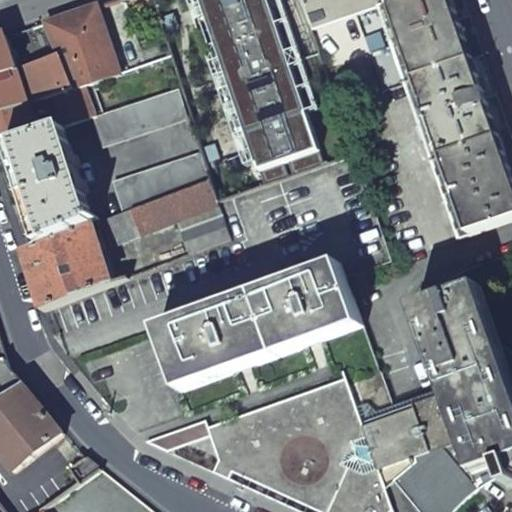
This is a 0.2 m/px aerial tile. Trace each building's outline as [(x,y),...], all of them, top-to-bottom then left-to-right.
[(250,137),(268,188),(329,168),(310,116),(321,112),(281,0),(190,0),(240,141),(250,137)] [(389,0),(302,0),(313,31),(380,8),(390,4),(389,0)] [(402,0),(390,4),(380,8),(407,85),(490,57),(476,18),(469,0),(402,0)] [(61,58),(74,90),(85,87),(110,79),(122,75),(111,41),(99,7),(47,24),(61,58)] [(7,38),(0,40),(0,113),(30,104),(19,71),(7,38)] [(490,57),(407,85),(434,163),(511,136),(511,121),(503,96),(490,57)] [(61,58),(19,71),(30,104),(56,96),(74,90),(61,58)] [(56,96),(67,127),(94,119),(97,117),(90,99),(85,87),(74,90),(56,96)] [(97,117),(94,119),(103,148),(192,120),(183,90),(97,117)] [(30,104),(0,113),(0,148),(11,145),(41,136),(30,104)] [(41,136),(11,145),(27,196),(43,248),(94,228),(96,227),(65,128),(41,136)] [(511,136),(434,163),(461,241),(511,223),(511,136)] [(204,156),(114,184),(124,217),(212,183),(204,156)] [(112,249),(177,224),(178,225),(220,209),(212,183),(124,217),(103,225),(112,249)] [(178,225),(190,257),(231,241),(220,209),(178,225)] [(43,248),(26,254),(35,283),(45,313),(113,287),(94,228),(43,248)] [(160,331),(182,394),(274,361),(365,328),(342,265),(160,331)] [(380,471),(386,490),(396,483),(419,511),(457,511),(459,510),(469,502),(483,490),(500,480),(505,478),(508,488),(511,486),(511,355),(506,351),(503,351),(481,287),(417,310),(447,396),(396,414),(382,374),(349,385),(368,439),(380,471)] [(0,364),(8,362),(0,336),(0,364)] [(11,368),(8,362),(0,364),(0,404),(26,387),(11,368)] [(368,439),(349,385),(348,381),(210,430),(207,423),(206,423),(211,438),(220,463),(215,475),(230,481),(233,474),(317,511),(393,511),(386,490),(380,471),(365,476),(343,466),(353,444),(368,439)] [(0,404),(0,455),(17,476),(41,456),(66,436),(26,387),(0,404)] [(206,423),(147,444),(169,454),(211,438),(206,423)] [(83,488),(104,473),(96,466),(88,460),(71,472),(83,488)] [(67,463),(31,488),(47,511),(48,511),(83,488),(71,472),(67,463)]
